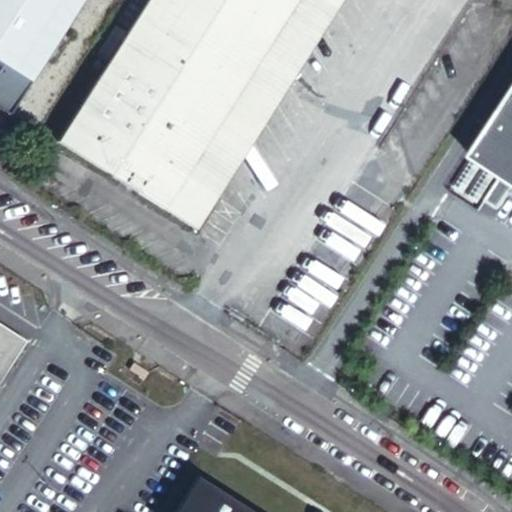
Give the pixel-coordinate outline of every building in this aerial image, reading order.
[(0,0),(0,112),(16,123),(52,67),(72,34),(93,0),(0,0)] [(80,159),(181,0),(155,0),(61,146),(80,159)] [(119,184),(236,0),(181,0),(80,159),(119,184)] [(236,0),(119,184),(166,214),(188,180),(303,0),(236,0)] [(350,0),(303,0),(188,180),(221,200),(350,0)] [(77,38),(72,34),(52,67),(57,69),(77,38)] [(511,187),(511,91),(470,157),(500,177),(483,202),(497,211),(511,187)] [(21,150),(9,143),(0,156),(0,159),(12,166),(21,150)] [(53,158),(41,152),(28,172),(39,179),(53,158)] [(188,180),(166,214),(198,235),(221,200),(188,180)] [(0,322),(0,378),(25,340),(0,322)] [(154,371),(136,361),(132,369),(150,379),(154,371)] [(250,511),(206,483),(187,511),(250,511)]
